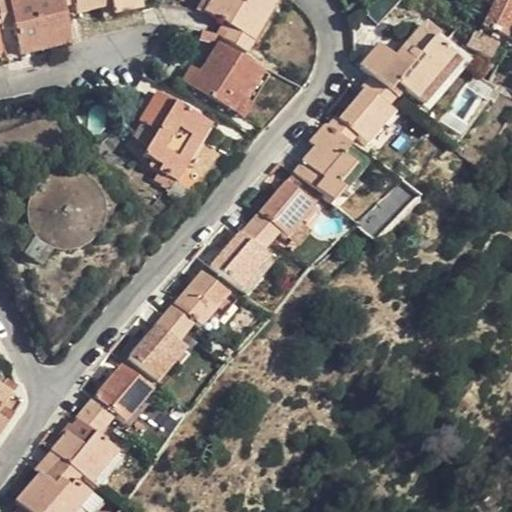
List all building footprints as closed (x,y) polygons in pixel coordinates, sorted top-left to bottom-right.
[(57,0),(11,0),(8,1),(14,30),(20,57),(68,45),(60,12),(57,0)] [(57,0),(60,12),(73,9),(71,0),(57,0)] [(108,10),(111,18),(139,12),(136,0),(71,0),(73,9),(75,17),(99,12),(108,10)] [(211,0),(202,16),(220,29),(248,44),(271,6),(260,0),(211,0)] [(511,0),(481,0),(492,6),(481,28),(511,41),(511,0)] [(0,23),(2,32),(14,30),(8,1),(0,2),(0,23)] [(101,21),(111,18),(108,10),(99,12),(101,21)] [(241,56),(248,44),(220,29),(213,38),(241,56)] [(358,70),(372,82),(387,95),(394,87),(419,109),(455,67),(416,34),(391,61),(376,48),(358,70)] [(494,51),(470,38),(463,53),(486,64),(494,51)] [(216,48),(199,75),(210,82),(200,96),(241,120),(250,106),(245,103),(262,75),(216,48)] [(180,83),(200,96),(210,82),(199,75),(189,68),(180,83)] [(395,101),(387,95),(372,82),(365,90),(388,110),(395,101)] [(393,115),(388,110),(365,90),(363,89),(336,122),(355,138),(366,148),(393,115)] [(209,129),(154,95),(137,124),(140,126),(131,141),(145,152),(141,158),(159,169),(157,174),(175,185),(209,129)] [(348,147),(355,138),(336,122),(333,119),(326,128),(329,132),(348,147)] [(306,145),(313,150),(329,132),(326,128),(322,126),(306,145)] [(313,150),(301,165),(320,182),(312,191),(330,207),(342,194),(337,189),(354,169),(339,157),(348,147),(329,132),(313,150)] [(292,174),(312,191),(320,182),(301,165),(292,174)] [(28,238),(35,246),(29,256),(47,268),(53,256),(67,257),(81,253),(93,245),(99,234),(102,225),(102,214),(100,204),(94,194),(84,184),(74,180),(64,179),(52,179),(39,186),(30,195),(25,206),(23,217),(24,227),(28,238)] [(403,179),(356,221),(372,239),(419,196),(403,179)] [(283,184),(256,216),(279,236),(285,241),(313,210),(283,184)] [(270,246),(279,236),(256,216),(247,226),(270,246)] [(262,256),(270,246),(247,226),(239,236),(262,256)] [(267,261),(262,256),(239,236),(237,234),(209,266),(240,293),(267,261)] [(200,274),(163,317),(185,337),(195,326),(200,330),(228,298),(200,274)] [(178,346),(185,337),(163,317),(155,326),(178,346)] [(181,349),(178,346),(155,326),(127,358),(153,380),(181,349)] [(119,368),(84,408),(106,428),(114,419),(122,426),(150,394),(119,368)] [(11,395),(0,386),(0,434),(12,418),(1,410),(11,395)] [(78,480),(89,488),(116,456),(96,440),(106,428),(84,408),(75,419),(77,421),(48,454),(56,461),(78,480)] [(75,486),(78,480),(56,461),(41,476),(53,487),(58,481),(68,490),(73,484),(75,486)] [(21,511),(77,511),(89,499),(75,486),(73,484),(68,490),(58,481),(53,487),(41,476),(37,474),(12,503),(18,509),(21,511)] [(96,511),(100,509),(89,499),(77,511),(96,511)]
